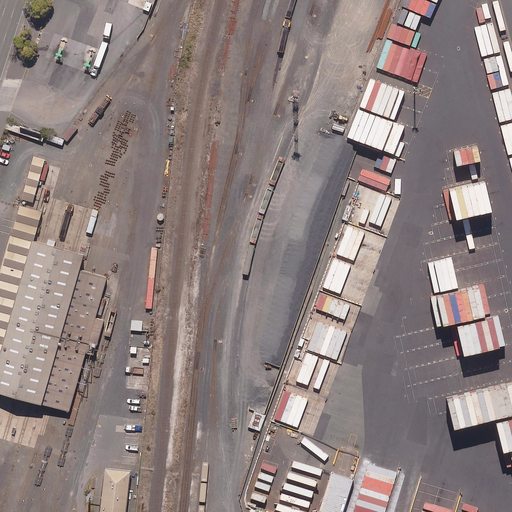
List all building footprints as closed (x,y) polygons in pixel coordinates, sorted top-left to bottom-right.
[(28,169),(39,172),(43,157),(32,154),(28,169)] [(39,172),(28,169),(24,182),(38,186),(40,179),(37,178),(39,172)] [(38,186),(24,182),(20,198),(34,202),(38,186)] [(0,275),(0,359),(33,241),(42,212),(19,206),(0,275)] [(83,255),(33,241),(0,359),(0,393),(41,405),(79,270),(83,255)] [(107,278),(79,270),(41,405),(69,413),(86,353),(96,317),(107,278)] [(104,319),(96,317),(86,353),(94,355),(104,319)] [(142,320),(131,319),(130,329),(141,329),(142,320)] [(129,511),(135,467),(109,463),(103,511),(129,511)] [(342,511),(353,478),(332,472),(319,511),(342,511)]
